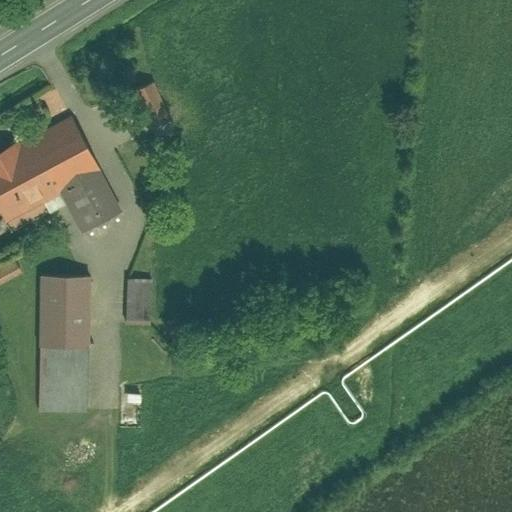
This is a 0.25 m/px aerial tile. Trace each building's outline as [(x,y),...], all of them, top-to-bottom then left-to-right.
[(148,127),(171,117),(153,78),(130,88),(148,127)] [(124,208),(73,115),(23,142),(21,139),(0,150),(0,210),(6,211),(10,219),(65,189),(87,228),(124,208)] [(0,283),(25,270),(15,253),(0,261),(0,283)] [(95,275),(45,274),(42,410),(92,411),(95,275)] [(156,277),(131,277),(130,322),(155,322),(156,277)]
